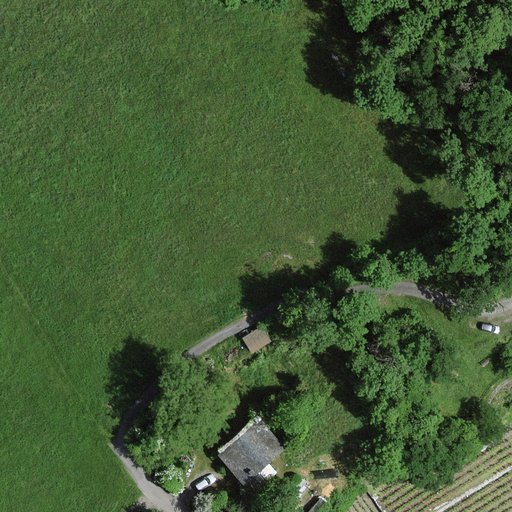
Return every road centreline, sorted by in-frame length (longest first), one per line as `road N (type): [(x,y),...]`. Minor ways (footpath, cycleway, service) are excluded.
road 1 (unclassified): [(178,511),(134,463),(129,429),(143,398),(173,365),(215,337),(301,295),(391,288),(478,309),(511,301)]
road 2 (track): [(0,265),(53,359),(128,451)]
